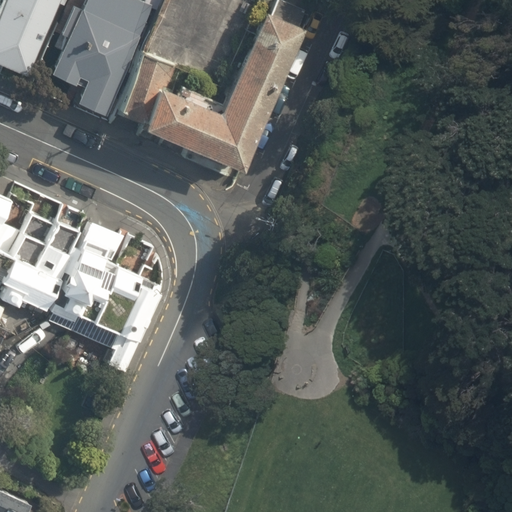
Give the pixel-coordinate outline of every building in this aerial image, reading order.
[(0,0),(0,36),(16,0),(0,0)] [(147,0),(74,0),(48,65),(79,78),(71,96),(103,109),(147,0)] [(174,66),(138,51),(113,110),(241,164),(300,24),(259,7),(220,99),(178,81),(175,89),(166,85),(174,66)] [(31,37),(10,28),(0,52),(0,61),(18,69),(31,37)] [(0,202),(5,191),(0,188),(0,273),(1,274),(0,276),(0,295),(14,302),(18,292),(69,315),(65,323),(112,343),(105,357),(122,364),(159,282),(136,272),(139,266),(108,253),(120,227),(84,211),(77,225),(25,202),(16,222),(0,214),(0,202)] [(0,511),(26,511),(32,501),(0,485),(0,511)]
